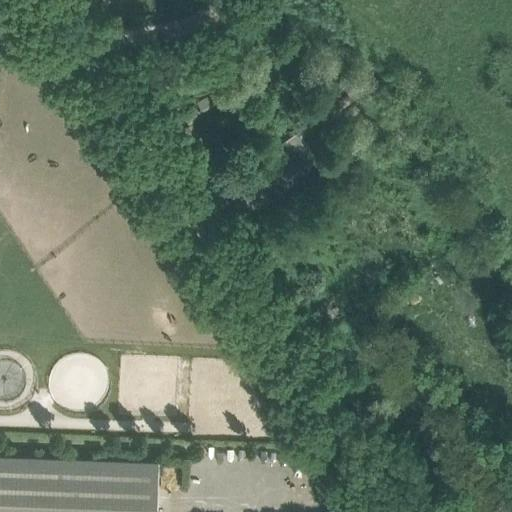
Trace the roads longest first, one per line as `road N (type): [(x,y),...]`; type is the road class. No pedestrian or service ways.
road 1 (track): [(78,43),(409,511)]
road 2 (track): [(78,43),(186,30),(225,0)]
